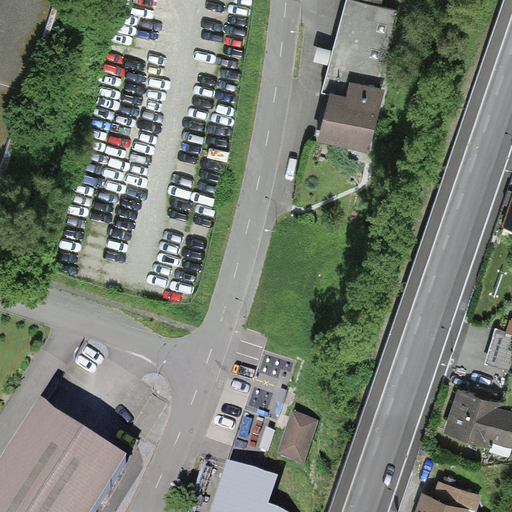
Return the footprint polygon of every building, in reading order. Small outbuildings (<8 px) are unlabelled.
[(0,0),(0,183),(58,0),(0,0)] [(400,7),(376,0),(347,0),(322,88),(327,90),(316,129),(367,144),(401,26),(395,25),(400,7)] [(511,194),(503,222),(511,224),(511,194)] [(511,332),(497,328),(488,359),(511,365),(511,332)] [(501,401),(458,389),(446,431),(486,443),(489,432),(511,438),(511,414),(498,410),(501,401)] [(126,463),(38,408),(0,469),(0,511),(95,511),(99,507),(126,463)] [(318,421),(293,413),(279,454),(304,462),(318,421)] [(229,462),(211,511),(275,511),(266,509),(276,479),(229,462)] [(433,494),(423,491),(415,511),(474,511),(481,493),(439,479),(433,494)]
